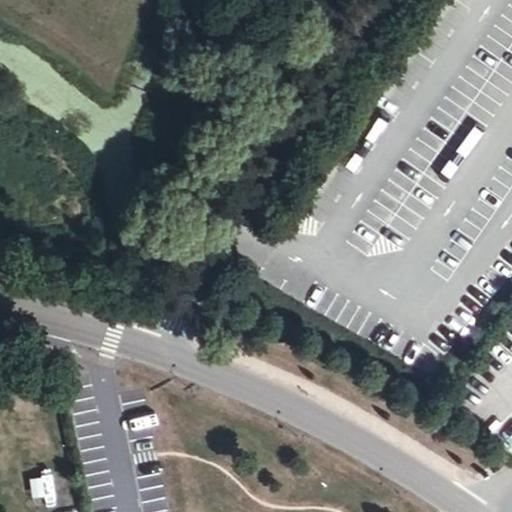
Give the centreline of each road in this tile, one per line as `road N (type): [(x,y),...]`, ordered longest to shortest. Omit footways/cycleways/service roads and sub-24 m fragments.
road 1 (secondary): [(0,305),(156,351),(273,397),(475,511)]
road 2 (track): [(226,226),(385,0)]
